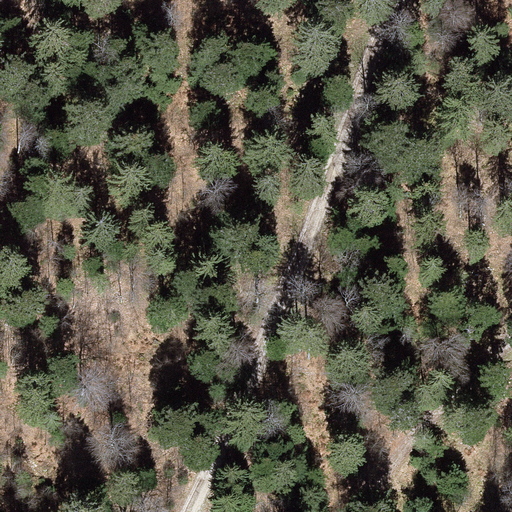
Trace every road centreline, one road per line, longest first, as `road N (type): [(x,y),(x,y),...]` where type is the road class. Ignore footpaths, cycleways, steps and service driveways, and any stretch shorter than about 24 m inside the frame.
road 1 (track): [(184,511),(374,90),(400,0)]
road 2 (track): [(391,511),(511,338)]
